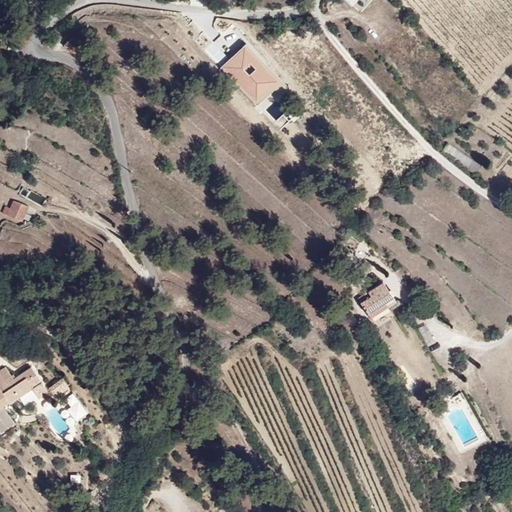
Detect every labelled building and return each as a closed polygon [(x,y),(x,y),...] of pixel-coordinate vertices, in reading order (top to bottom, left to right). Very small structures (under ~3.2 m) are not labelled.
[(83,51),(71,39),(64,47),(75,58),(83,51)] [(292,141),(300,133),(284,117),(275,125),(292,141)] [(480,167),(450,148),(445,156),(475,175),(480,167)] [(20,224),(26,207),(10,201),(7,209),(4,218),(20,224)] [(392,306),(379,286),(364,295),(367,299),(362,302),(355,306),(362,318),(380,307),(383,311),(392,306)] [(365,322),(383,311),(380,307),(362,318),(365,322)] [(0,431),(1,433),(14,423),(3,406),(9,401),(10,403),(32,388),(41,381),(31,366),(13,379),(5,368),(0,371),(0,431)] [(48,387),(57,398),(71,386),(61,375),(48,387)] [(48,390),(41,381),(32,388),(38,397),(48,390)] [(87,412),(72,394),(65,399),(71,406),(67,410),(76,421),(87,412)] [(70,481),(80,481),(80,473),(70,473),(70,481)]
